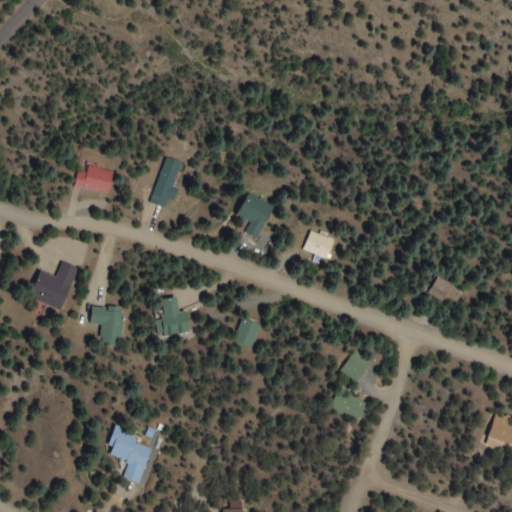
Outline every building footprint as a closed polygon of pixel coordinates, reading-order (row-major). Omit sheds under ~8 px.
[(168,198),(172,199),(181,162),(162,158),(151,204),(165,207),(168,198)] [(73,186),(107,194),(113,172),(86,166),(84,173),(76,171),(73,186)] [(235,216),(248,223),(244,232),(256,238),(273,207),(247,193),(235,216)] [(302,250),(327,260),(335,240),(310,231),(302,250)] [(60,310),(77,269),(61,262),(55,278),(39,271),(28,297),(60,310)] [(426,294),(453,312),(465,294),(437,276),(426,294)] [(187,311),(178,312),(177,297),(162,298),(164,319),(156,320),(158,336),(189,333),(187,311)] [(89,324),(101,325),(99,346),(120,347),(123,309),(91,306),(89,324)] [(260,325),(244,319),(235,343),(251,349),(260,325)] [(340,369),(356,382),(371,364),(354,351),(340,369)] [(329,410),(356,424),(366,404),(340,390),(329,410)] [(486,441),(511,447),(511,417),(494,413),(486,441)] [(149,448),(133,443),(136,435),(113,429),(106,455),(126,461),(122,479),(140,484),(149,448)]
